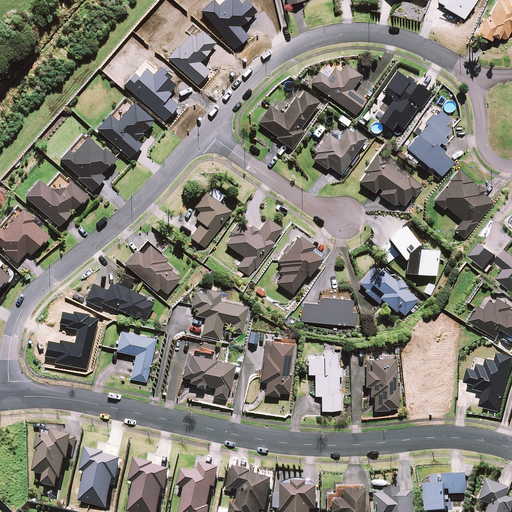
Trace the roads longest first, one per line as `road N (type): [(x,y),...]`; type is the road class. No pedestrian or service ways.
road 1 (residential): [(10,396),(78,400),(265,441),(457,437),(511,448)]
road 2 (residential): [(10,396),(8,345),(23,306),(206,133)]
road 3 (residential): [(206,133),(270,62),(336,34),(390,35),(468,72)]
road 4 (residential): [(333,217),(206,133)]
